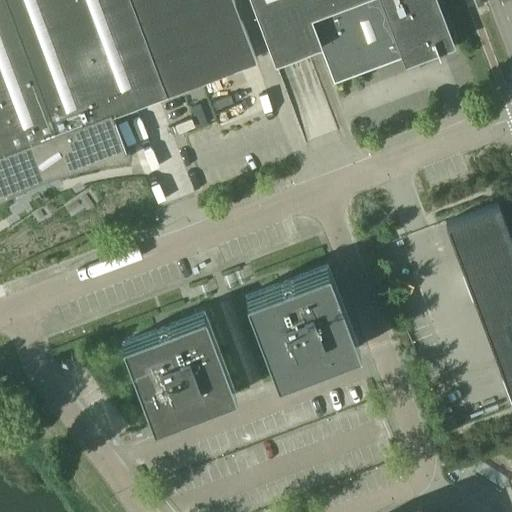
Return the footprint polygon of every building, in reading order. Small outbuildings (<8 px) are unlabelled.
[(256,58),(233,0),(0,0),(0,196),(16,187),(24,183),(32,180),(40,177),(56,172),(63,170),(78,166),(94,162),(103,160),(112,159),(129,156),(128,146),(125,146),(112,112),(256,58)] [(250,0),(273,60),(319,43),(332,80),(455,34),(442,0),(250,0)] [(511,242),(497,202),(444,222),(511,401),(511,242)] [(358,347),(327,266),(244,298),(276,379),(358,347)] [(235,394),(204,311),(121,343),(152,425),(235,394)]
